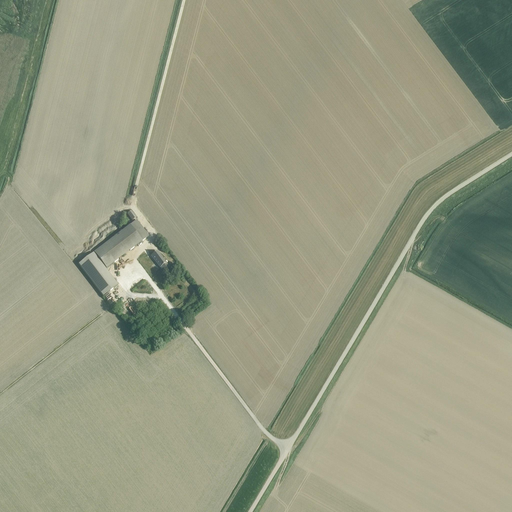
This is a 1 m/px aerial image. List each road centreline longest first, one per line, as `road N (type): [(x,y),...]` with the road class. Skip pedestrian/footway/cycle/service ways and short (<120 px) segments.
road 1 (tertiary): [(250,511),(428,212),(511,154)]
road 2 (track): [(184,0),(132,201),(152,235),(135,258),(141,269)]
